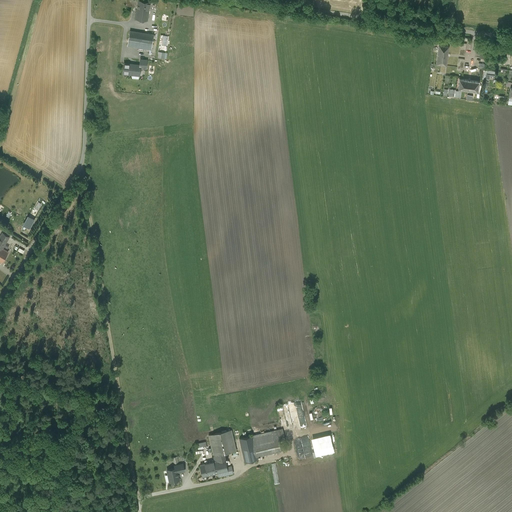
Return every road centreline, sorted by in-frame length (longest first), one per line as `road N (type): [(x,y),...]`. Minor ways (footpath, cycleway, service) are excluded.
road 1 (track): [(137,497),(80,166)]
road 2 (unclassified): [(0,301),(82,160),(89,0)]
road 3 (unclassified): [(511,37),(238,0)]
